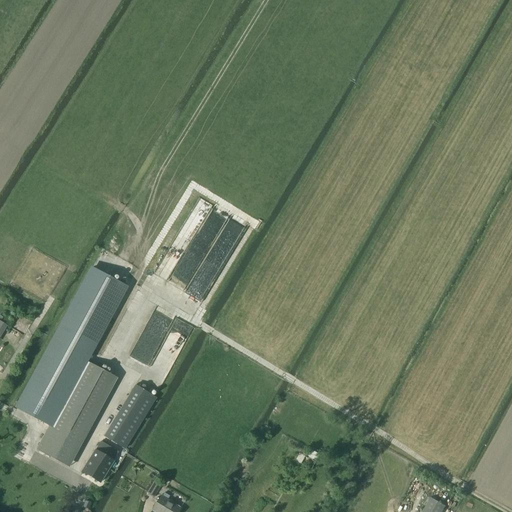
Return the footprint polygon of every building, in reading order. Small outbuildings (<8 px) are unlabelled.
[(92,268),(16,408),(49,426),(36,450),(61,463),(108,374),(85,361),(125,286),(92,268)] [(156,398),(135,385),(104,436),(124,449),(156,398)] [(98,447),(86,465),(82,472),(100,483),(104,476),(108,469),(118,453),(101,442),(98,447)] [(154,482),(147,493),(154,497),(160,486),(154,482)] [(156,503),(152,510),(155,511),(177,511),(180,508),(167,500),(169,497),(163,493),(161,497),(161,496),(156,503)] [(441,511),(445,506),(431,498),(422,511),(441,511)]
